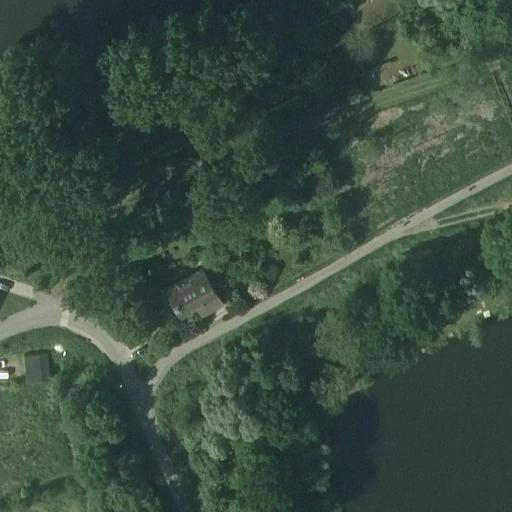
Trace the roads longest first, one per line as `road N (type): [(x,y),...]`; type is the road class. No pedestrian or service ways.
road 1 (unclassified): [(511,171),(186,345),(161,367),(142,411)]
road 2 (residential): [(142,411),(109,338),(86,321),(38,315),(0,333)]
